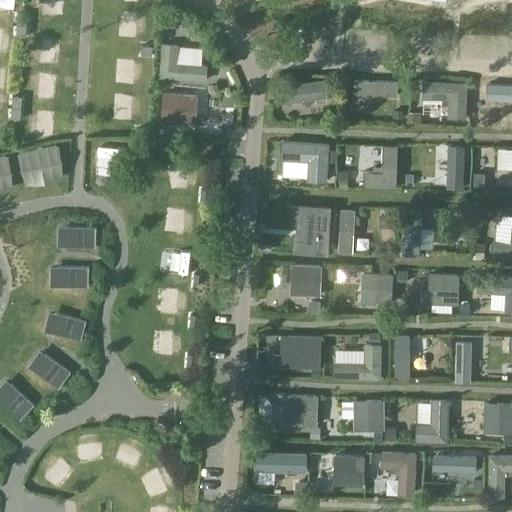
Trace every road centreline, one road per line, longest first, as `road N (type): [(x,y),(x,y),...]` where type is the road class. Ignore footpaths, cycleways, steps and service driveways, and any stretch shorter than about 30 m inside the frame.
road 1 (unknown): [(240,388),(511,399)]
road 2 (unknown): [(243,330),(511,332)]
